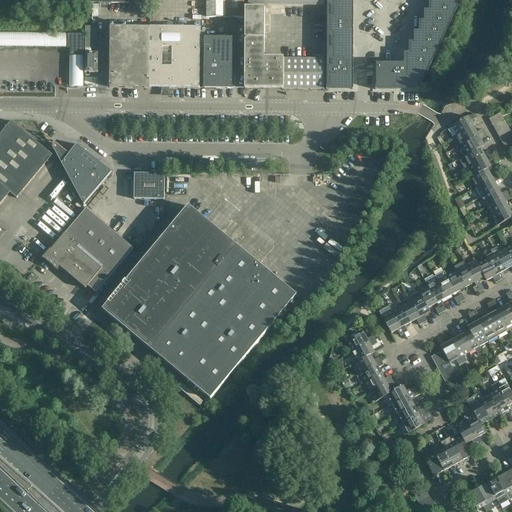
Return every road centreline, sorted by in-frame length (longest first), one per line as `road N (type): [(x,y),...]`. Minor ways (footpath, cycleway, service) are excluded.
road 1 (unclassified): [(79,105),(83,127),(121,150),(299,151),(320,133),(326,108)]
road 2 (unclassified): [(79,105),(326,108)]
road 3 (tertiary): [(121,379),(0,296)]
road 4 (tertiary): [(112,481),(143,458),(158,425),(150,397),(121,379)]
road 5 (residential): [(453,511),(441,491),(490,463),(511,429)]
road 6 (tertiary): [(121,379),(143,409),(144,426),(112,481)]
